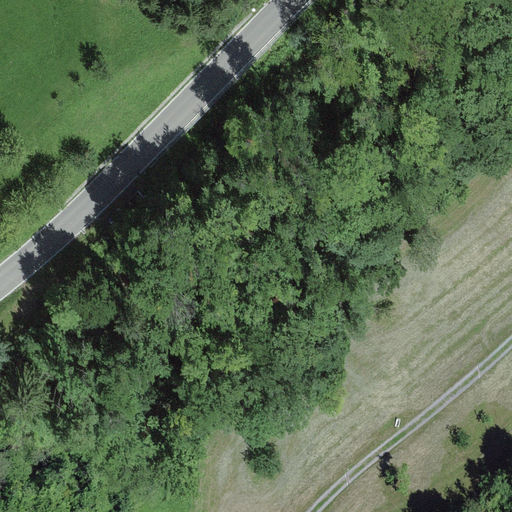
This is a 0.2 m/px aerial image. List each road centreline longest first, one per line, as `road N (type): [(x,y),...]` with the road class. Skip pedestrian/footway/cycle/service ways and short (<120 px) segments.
road 1 (tertiary): [(0,289),(307,0)]
road 2 (track): [(511,333),(305,511)]
